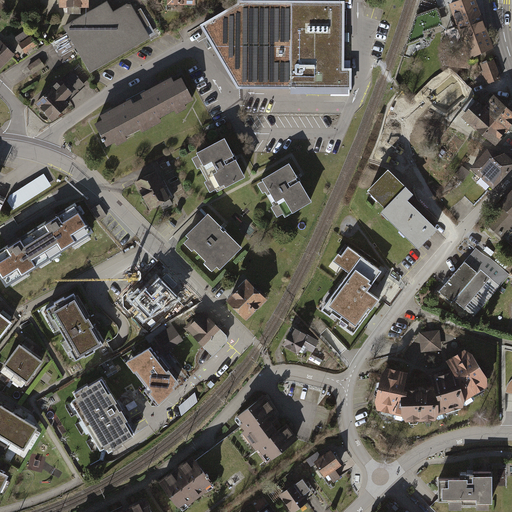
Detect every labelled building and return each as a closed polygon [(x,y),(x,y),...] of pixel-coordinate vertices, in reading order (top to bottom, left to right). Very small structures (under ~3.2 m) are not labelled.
[(91,0),(61,0),(61,9),(92,10),(91,0)] [(497,51),(477,0),(474,0),(453,8),(472,60),(497,51)] [(243,1),(238,1),(238,4),(202,25),(205,31),(231,76),(238,88),(353,88),(353,68),(346,68),(346,2),(346,1),(243,1)] [(109,2),(64,28),(92,75),(153,39),(132,4),(116,13),(109,2)] [(419,17),(423,30),(442,23),(438,10),(419,17)] [(37,47),(26,30),(14,37),(25,55),(37,47)] [(0,42),(0,68),(13,56),(0,42)] [(39,58),(27,66),(32,74),(45,66),(39,58)] [(501,81),(494,63),(481,68),(488,86),(501,81)] [(68,103),(87,88),(74,73),(37,103),(55,125),(73,109),(68,103)] [(180,76),(94,124),(109,150),(195,102),(180,76)] [(467,92),(456,82),(446,92),(457,103),(467,92)] [(494,142),(511,122),(511,113),(495,99),(487,108),(475,98),(461,114),(494,142)] [(249,180),(228,141),(194,159),(213,195),(219,193),(221,195),(249,180)] [(494,184),(511,164),(511,161),(502,152),(489,150),(474,166),(494,184)] [(288,165),(263,180),(284,215),(309,200),(288,165)] [(420,243),(434,228),(407,202),(413,195),(388,172),(372,189),(389,205),(384,210),(420,243)] [(157,173),(136,184),(151,213),(172,203),(157,173)] [(12,207),(53,188),(47,175),(6,194),(12,207)] [(511,232),(511,194),(486,224),(506,240),(511,232)] [(0,281),(5,289),(97,232),(79,203),(0,252),(0,281)] [(100,204),(92,209),(100,221),(107,216),(100,204)] [(246,251),(211,216),(189,238),(192,241),(187,246),(195,254),(197,252),(209,264),(206,267),(215,276),(220,271),(223,273),(246,251)] [(338,253),(332,261),(348,273),(322,307),(356,332),(380,300),(367,290),(381,272),(348,248),(342,256),(338,253)] [(467,265),(442,293),(454,304),(465,310),(491,280),(482,272),(479,275),(467,265)] [(183,290),(162,270),(136,298),(157,317),(183,290)] [(247,281),(228,299),(245,316),(264,298),(247,281)] [(78,298),(51,313),(79,362),(106,347),(78,298)] [(208,350),(225,334),(205,313),(188,330),(208,350)] [(0,314),(0,345),(15,326),(0,314)] [(173,325),(155,338),(166,353),(184,341),(173,325)] [(312,338),(294,328),(284,346),(301,356),(312,338)] [(440,331),(420,333),(423,353),(443,351),(440,331)] [(47,364),(22,347),(6,370),(31,387),(47,364)] [(151,349),(128,363),(137,374),(139,372),(154,391),(152,393),(161,406),(178,390),(176,387),(181,383),(171,370),(169,372),(151,349)] [(413,373),(387,368),(379,405),(381,413),(407,418),(411,424),(439,423),(445,414),(468,408),(470,400),(492,389),(492,380),(470,349),(449,364),(454,371),(434,378),(437,387),(410,388),(413,373)] [(85,399),(79,402),(110,454),(137,437),(105,382),(93,389),(92,388),(82,393),(85,399)] [(268,396),(238,418),(271,462),(300,441),(268,396)] [(41,430),(0,406),(0,435),(28,452),(41,430)] [(343,465),(332,449),(315,461),(326,477),(329,474),(335,482),(341,477),(336,470),(343,465)] [(195,457),(161,483),(182,510),(215,485),(195,457)] [(464,475),(441,475),(441,500),(452,500),(452,507),(493,508),(493,502),(497,501),(497,471),(464,471),(464,475)] [(0,500),(11,478),(0,473),(0,500)] [(304,478),(281,494),(292,511),(296,511),(310,503),(307,498),(314,493),(304,478)] [(157,511),(149,495),(116,511),(114,511),(111,505),(96,511),(157,511)]
